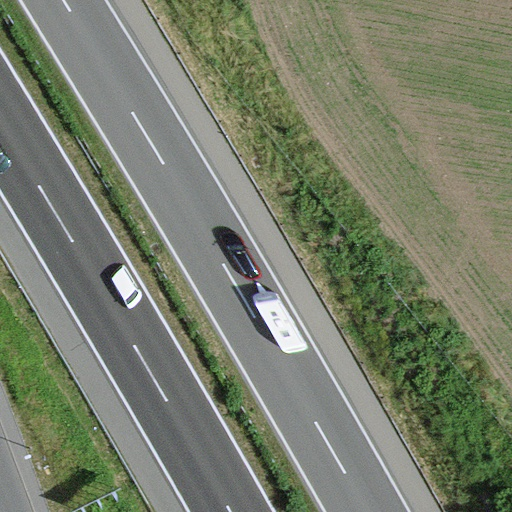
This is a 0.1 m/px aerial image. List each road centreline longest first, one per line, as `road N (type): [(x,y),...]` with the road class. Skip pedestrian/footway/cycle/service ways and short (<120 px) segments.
road 1 (motorway): [(364,511),(64,0)]
road 2 (motorway): [(0,124),(228,511)]
